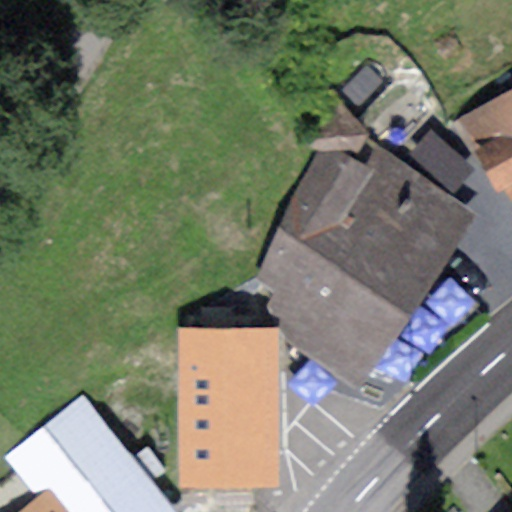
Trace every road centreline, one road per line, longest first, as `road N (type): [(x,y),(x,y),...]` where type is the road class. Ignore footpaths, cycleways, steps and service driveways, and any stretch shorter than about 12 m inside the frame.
road 1 (primary): [(348,511),(511,347)]
road 2 (residential): [(107,0),(0,179)]
